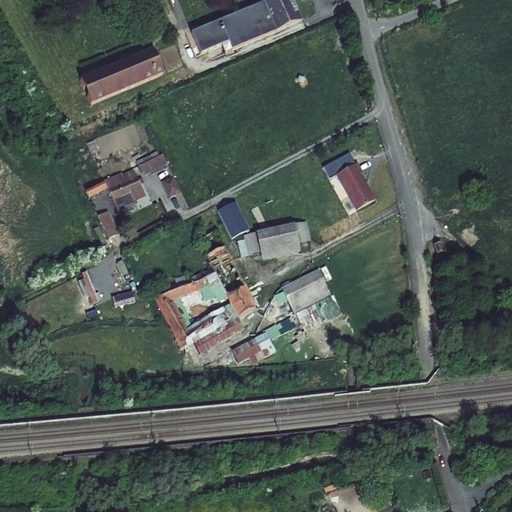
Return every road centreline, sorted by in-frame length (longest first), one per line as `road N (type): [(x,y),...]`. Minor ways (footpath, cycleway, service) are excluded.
road 1 (track): [(0,309),(383,108)]
road 2 (residential): [(364,35),(406,189),(428,360)]
